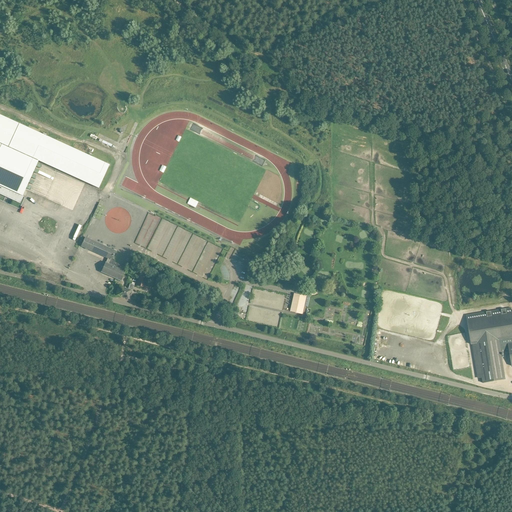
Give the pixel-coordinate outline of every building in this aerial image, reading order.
[(0,192),(6,196),(5,196),(6,196),(6,194),(10,196),(9,197),(19,202),(22,196),(82,224),(109,165),(0,115),(0,192)] [(85,237),(81,246),(88,250),(104,257),(108,259),(106,263),(105,263),(104,267),(103,268),(101,272),(114,278),(115,278),(121,281),(125,272),(124,271),(121,270),(112,266),(114,262),(114,261),(112,260),(116,251),(85,237)] [(141,273),(139,279),(144,281),(145,281),(147,274),(141,273)] [(144,281),(139,279),(137,286),(140,287),(140,288),(143,289),(145,282),(145,281),(144,281)] [(125,288),(122,297),(129,299),(134,285),(130,284),(128,289),(125,288)] [(116,295),(122,297),(125,288),(118,286),(116,295)] [(302,299),(294,297),(291,311),(302,314),(304,306),(301,305),(302,299)] [(511,308),(466,315),(471,344),(472,344),(473,344),(479,378),(482,378),(483,383),(505,379),(501,353),(509,352),(508,345),(511,343),(511,312),(511,308)]
